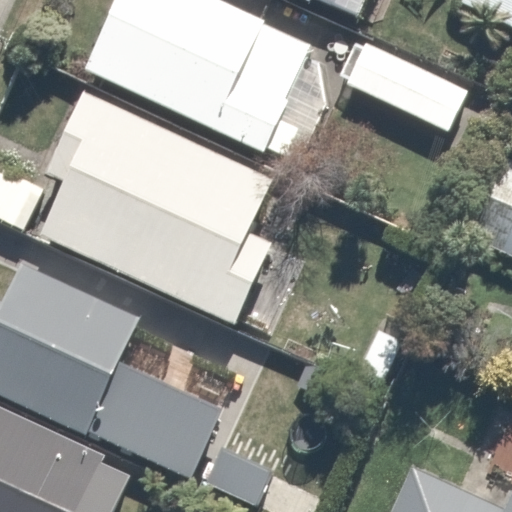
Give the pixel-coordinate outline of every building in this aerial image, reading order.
[(284,120),(318,52),(215,0),(120,0),(86,70),(284,170),(304,130),(284,120)] [(307,0),(361,24),(371,0),(307,0)] [(511,0),(467,0),(511,22),(511,0)] [(474,93),(355,40),(334,88),(452,141),(474,93)] [(66,181),(40,235),(242,330),(278,252),(252,240),(279,183),(87,94),(50,174),(66,181)] [(511,158),(474,249),(511,265),(511,158)] [(0,161),(0,223),(24,236),(49,188),(0,161)] [(0,297),(0,396),(194,485),(226,413),(125,367),(146,322),(25,267),(9,302),(0,297)] [(87,511),(113,459),(0,406),(0,511),(87,511)] [(511,511),(511,481),(501,505),(414,464),(390,511),(511,511)]
